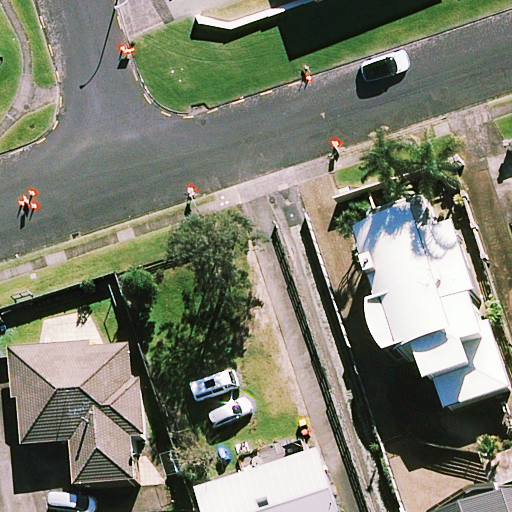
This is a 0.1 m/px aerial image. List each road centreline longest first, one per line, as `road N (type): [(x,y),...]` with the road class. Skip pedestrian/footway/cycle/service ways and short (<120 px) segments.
road 1 (residential): [(126,175),(511,50)]
road 2 (residential): [(75,0),(126,175)]
road 3 (residential): [(0,216),(126,175)]
